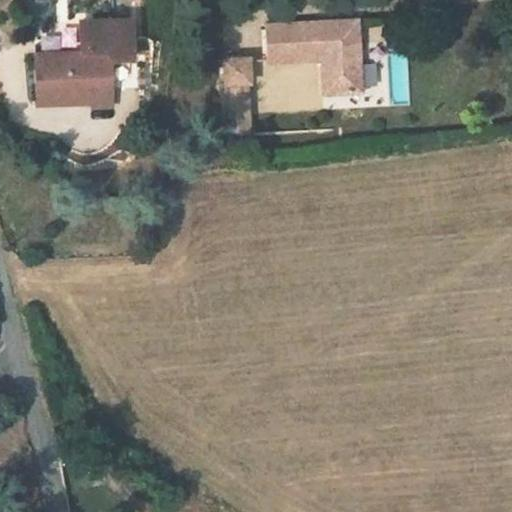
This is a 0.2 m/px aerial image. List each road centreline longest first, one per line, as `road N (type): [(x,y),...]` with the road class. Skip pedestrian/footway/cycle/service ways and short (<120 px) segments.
road 1 (unclassified): [(0,277),(56,511)]
road 2 (unknown): [(511,30),(293,47)]
